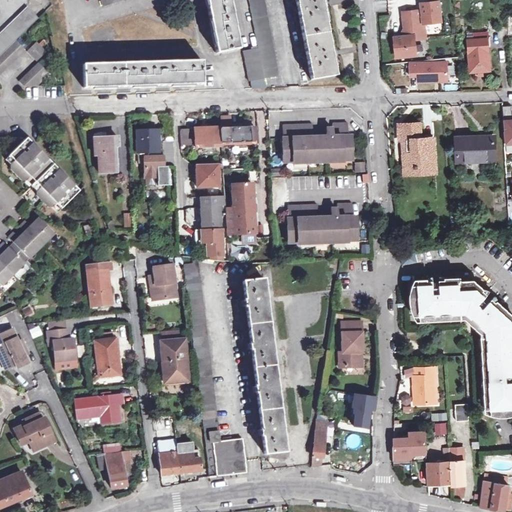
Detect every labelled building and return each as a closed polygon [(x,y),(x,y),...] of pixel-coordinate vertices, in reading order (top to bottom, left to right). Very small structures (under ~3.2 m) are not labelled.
[(205,0),(216,52),(238,48),(229,0),(205,0)] [(265,78),(278,76),(263,0),(248,0),(257,43),(258,46),(251,48),(252,50),(243,51),(249,81),(265,78)] [(295,0),(310,80),(336,75),(321,0),(295,0)] [(437,0),(421,2),(421,9),(402,11),(404,26),(399,35),(394,35),(395,55),(415,53),(413,37),(425,36),(423,21),(440,19),(437,0)] [(28,9),(0,34),(0,73),(24,51),(15,41),(38,20),(28,9)] [(487,39),(467,40),(468,52),(469,72),(489,71),(488,46),(490,46),(490,39),(487,39)] [(45,54),(36,44),(26,53),(35,63),(45,54)] [(84,65),(84,88),(202,84),(202,61),(84,65)] [(446,62),(409,63),(409,76),(416,76),(416,82),(447,81),(446,62)] [(22,87),(35,88),(47,76),(37,65),(18,83),(22,87)] [(503,143),(511,142),(511,116),(511,106),(502,106),(503,143)] [(254,126),(231,127),(230,117),(221,117),(222,128),(178,129),(179,148),(255,145),(254,126)] [(331,128),(325,128),(324,133),(317,133),(312,134),(312,125),(283,126),(283,139),(281,139),(282,163),(350,160),(350,136),(346,136),(346,124),(331,124),(331,128)] [(422,167),(423,173),(434,173),(432,139),(419,139),(418,124),(398,125),(399,140),(401,140),(404,140),(405,154),(409,154),(410,167),(422,167)] [(159,130),(137,131),(137,152),(148,152),(149,157),(145,157),(146,177),(159,177),(159,186),(169,186),(169,167),(164,167),(164,157),(159,157),(159,152),(160,152),(159,143),(159,130)] [(102,132),(94,134),(94,155),(99,155),(99,173),(117,173),(116,147),(119,147),(119,138),(102,138),(102,132)] [(454,139),(455,162),(493,160),(491,137),(454,139)] [(26,139),(23,142),(74,195),(77,192),(26,139)] [(403,175),(423,173),(422,167),(410,167),(409,154),(405,154),(404,140),(401,140),(403,175)] [(59,209),(74,195),(23,142),(8,156),(13,162),(9,165),(10,171),(21,182),(25,183),(29,179),(34,184),(39,189),(35,193),(35,197),(46,207),(50,207),(54,204),(59,209)] [(173,142),(159,143),(160,152),(159,152),(159,157),(164,157),(164,167),(169,167),(174,167),(173,142)] [(364,171),(363,161),(354,162),(354,172),(364,171)] [(218,162),(197,163),(198,185),(219,184),(218,162)] [(29,179),(25,183),(30,188),(34,184),(29,179)] [(256,231),(253,181),(232,182),(234,206),(226,206),(226,211),(227,233),(256,231)] [(34,184),(30,188),(35,193),(39,189),(34,184)] [(225,194),(201,195),(202,225),(222,224),(221,212),(226,211),(226,206),(225,194)] [(336,209),(329,210),(329,215),(324,215),(317,215),(317,205),(287,207),(287,218),(285,218),(286,243),(356,240),(355,216),(352,216),(351,204),(336,205),(336,209)] [(0,285),(10,276),(22,264),(15,257),(17,255),(19,253),(27,260),(52,236),(37,220),(29,228),(24,223),(18,228),(23,234),(17,238),(12,234),(7,239),(12,244),(7,249),(2,244),(0,246),(0,251),(2,254),(0,255),(0,285)] [(86,236),(93,235),(90,224),(83,226),(86,236)] [(222,227),(196,228),(197,242),(208,242),(208,255),(223,255),(222,227)] [(192,263),(182,265),(190,329),(209,477),(246,472),(245,460),(242,438),(219,441),(197,260),(192,261),(192,263)] [(103,264),(99,265),(98,264),(87,265),(92,307),(111,305),(108,270),(112,270),(111,262),(102,263),(103,264)] [(165,294),(175,292),(172,265),(152,268),(153,276),(154,283),(149,284),(151,301),(166,299),(165,294)] [(412,305),(413,309),(414,313),(415,317),(461,315),(483,336),(488,414),(491,415),(495,416),(499,416),(502,416),(504,416),(508,416),(511,415),(511,414),(511,316),(494,300),(496,298),(494,295),(491,292),(489,291),(487,293),(475,282),(461,282),(461,279),(442,279),(442,276),(438,276),(435,276),(433,277),(432,280),(415,280),(414,284),(413,288),(412,292),(411,296),(411,301),(412,305)] [(251,343),(248,343),(249,350),(252,349),(256,385),(253,385),(254,393),(257,393),(261,429),(258,429),(259,436),(262,436),(264,454),(286,451),(283,429),(279,391),(267,297),(265,278),(261,279),(244,281),(245,299),(243,300),(244,307),(247,307),(251,343)] [(353,367),(355,354),(360,354),(364,324),(343,322),(340,352),(337,352),(335,367),(341,368),(346,366),(353,367)] [(39,326),(29,328),(31,337),(41,335),(39,326)] [(0,362),(3,369),(13,365),(14,367),(25,362),(22,355),(26,354),(21,342),(17,343),(11,330),(0,334),(0,362)] [(56,361),(75,359),(74,340),(69,340),(68,330),(48,332),(49,342),(54,342),(56,361)] [(144,335),(146,355),(154,355),(152,334),(144,335)] [(116,341),(94,344),(98,378),(117,376),(116,367),(115,359),(118,358),(116,341)] [(166,382),(187,380),(184,341),(163,343),(166,382)] [(436,367),(417,368),(417,376),(415,376),(415,391),(418,391),(418,404),(437,403),(436,367)] [(370,404),(370,392),(353,391),(351,421),(368,423),(368,407),(369,404),(370,404)] [(121,405),(121,396),(73,401),(75,421),(99,418),(100,426),(120,423),(118,405),(121,405)] [(467,421),(466,404),(455,405),(456,422),(467,421)] [(411,405),(401,406),(402,413),(412,412),(411,405)] [(52,439),(42,417),(40,418),(36,411),(24,417),(25,420),(12,426),(20,442),(28,439),(31,446),(42,441),(43,444),(52,439)] [(430,412),(431,420),(446,419),(446,411),(430,412)] [(318,420),(312,457),(311,467),(321,468),(323,458),(329,422),(318,420)] [(434,422),(434,434),(445,434),(445,422),(434,422)] [(155,431),(157,442),(176,440),(174,429),(155,431)] [(410,437),(395,438),(395,459),(412,458),(411,454),(427,453),(425,431),(409,432),(410,437)] [(178,452),(177,447),(176,440),(157,442),(158,454),(178,452)] [(178,452),(158,454),(161,476),(201,471),(199,450),(192,450),(192,445),(177,447),(178,452)] [(100,466),(108,465),(107,463),(106,456),(121,453),(120,447),(98,450),(100,466)] [(450,458),(450,461),(446,461),(427,462),(429,484),(452,483),(452,486),(466,485),(465,460),(463,452),(450,453),(450,458)] [(107,463),(108,465),(109,474),(111,487),(126,484),(121,453),(106,456),(107,463)] [(0,507),(31,495),(21,472),(0,480),(0,507)] [(509,485),(485,481),(481,505),(505,510),(509,485)]
